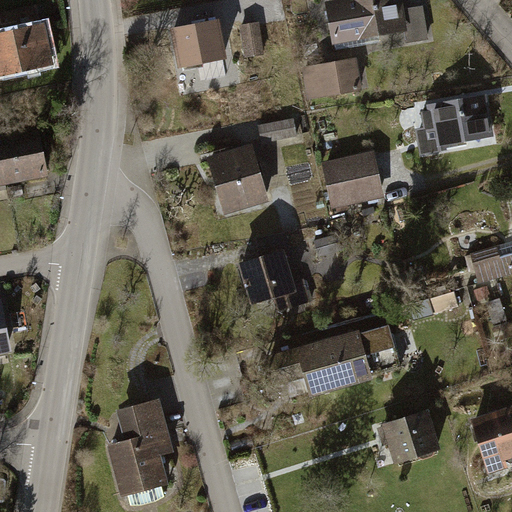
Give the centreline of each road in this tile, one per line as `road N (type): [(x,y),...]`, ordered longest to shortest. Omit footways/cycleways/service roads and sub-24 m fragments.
road 1 (residential): [(91,193),(121,200),(145,219),(232,511)]
road 2 (tertiary): [(91,193),(103,97),(95,0)]
road 3 (tertiary): [(52,446),(79,267)]
